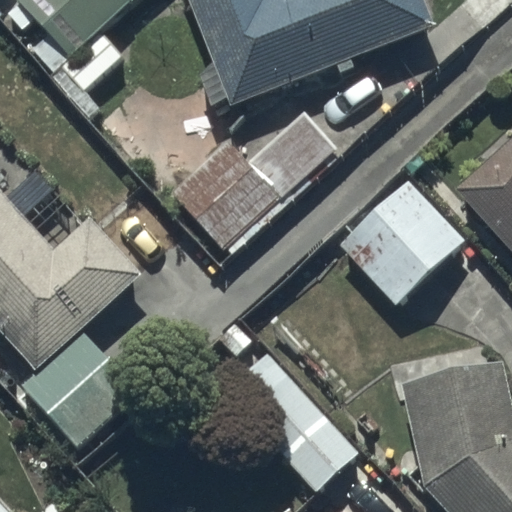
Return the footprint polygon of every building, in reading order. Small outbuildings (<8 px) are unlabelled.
[(118,0),(31,0),(16,14),(70,73),(133,16),(118,0)] [(232,120),(235,126),(437,46),(419,0),(277,0),(279,4),(272,7),(269,0),(183,0),(217,85),(203,91),(216,126),(232,120)] [(232,156),(174,208),(226,266),(338,166),(306,130),(252,178),(232,156)] [(511,156),(456,207),(511,269),(511,156)] [(415,196),(342,261),(396,321),(468,257),(415,196)] [(0,204),(0,347),(38,389),(24,401),(79,461),(138,408),(84,348),(144,294),(91,236),(57,267),(0,204)] [(362,469),(270,367),(226,407),(319,509),(362,469)] [(405,401),(427,507),(432,511),(511,511),(511,395),(509,381),(405,401)]
